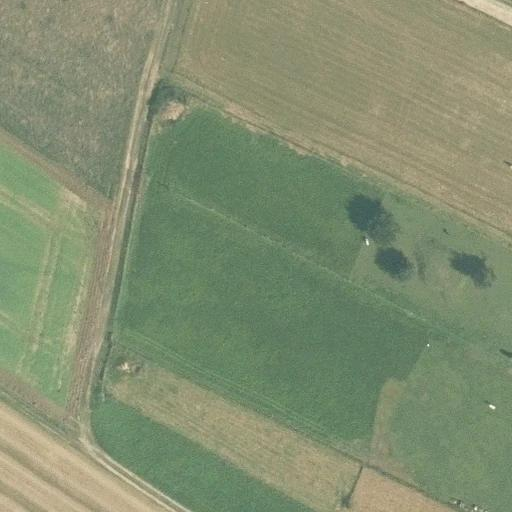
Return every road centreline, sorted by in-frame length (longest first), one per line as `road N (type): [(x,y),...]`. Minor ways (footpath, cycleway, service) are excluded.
road 1 (track): [(83,446),(167,0)]
road 2 (track): [(0,391),(181,511)]
